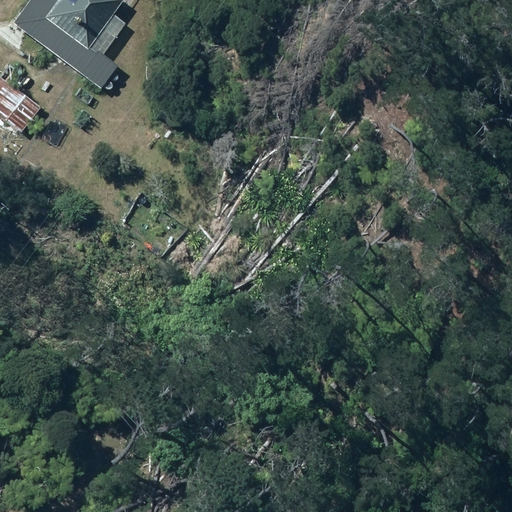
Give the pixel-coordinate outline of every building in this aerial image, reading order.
[(26,0),(11,21),(99,86),(115,64),(100,54),(122,23),(109,14),(119,0),(26,0)] [(0,78),(0,116),(19,131),(37,108),(0,78)] [(179,93),(149,91),(148,122),(177,123),(179,93)] [(64,177),(56,186),(63,193),(71,184),(64,177)] [(143,195),(119,227),(161,258),(185,226),(143,195)]
